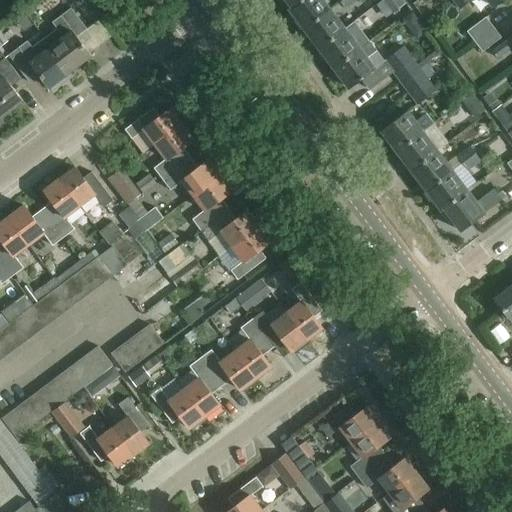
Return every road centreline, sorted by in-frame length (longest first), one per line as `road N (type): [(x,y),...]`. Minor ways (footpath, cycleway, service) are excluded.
road 1 (residential): [(430,294),(210,9)]
road 2 (residential): [(161,511),(174,483),(430,294)]
road 3 (residential): [(0,178),(210,9)]
road 4 (residential): [(511,403),(430,294)]
